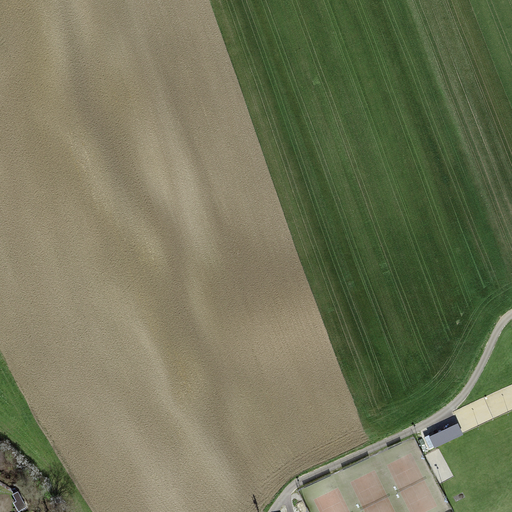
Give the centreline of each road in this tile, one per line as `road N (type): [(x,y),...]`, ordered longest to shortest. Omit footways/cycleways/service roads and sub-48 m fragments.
road 1 (track): [(511,395),(239,511)]
road 2 (track): [(511,301),(484,336),(458,398),(420,430)]
